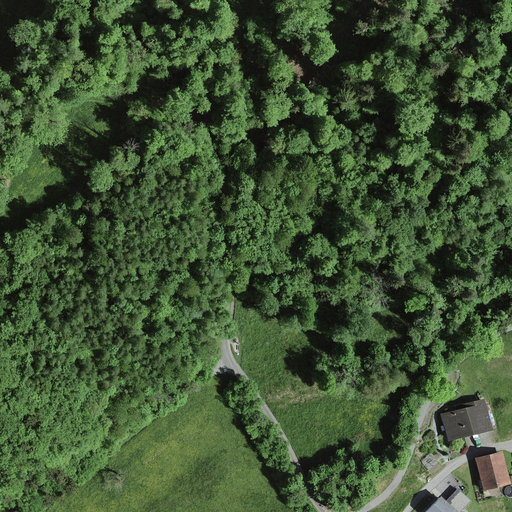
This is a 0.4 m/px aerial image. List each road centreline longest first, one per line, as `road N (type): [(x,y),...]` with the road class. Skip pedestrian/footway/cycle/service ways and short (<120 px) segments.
road 1 (track): [(326,511),(284,432),(236,366),(203,0)]
road 2 (residential): [(361,511),(398,479),(424,406),(451,366),(511,326)]
road 3 (track): [(217,176),(333,35),(378,0)]
road 4 (residential): [(406,511),(466,459),(511,445)]
